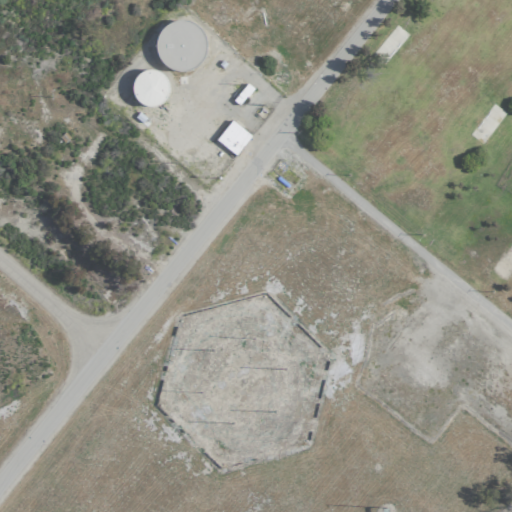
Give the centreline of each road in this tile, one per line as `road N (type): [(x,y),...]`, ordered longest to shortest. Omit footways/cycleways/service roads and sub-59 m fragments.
road 1 (residential): [(382,0),(0,477)]
road 2 (residential): [(104,347),(0,263)]
